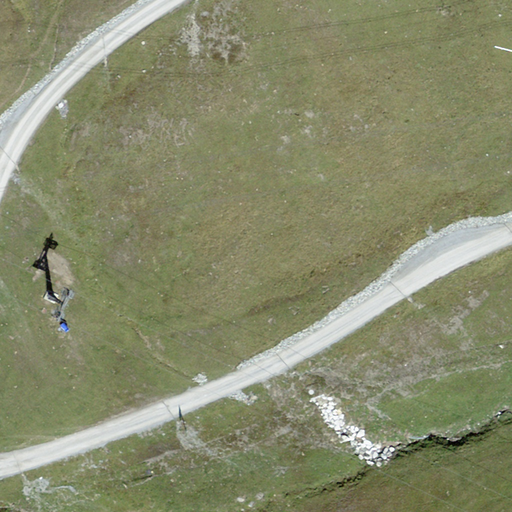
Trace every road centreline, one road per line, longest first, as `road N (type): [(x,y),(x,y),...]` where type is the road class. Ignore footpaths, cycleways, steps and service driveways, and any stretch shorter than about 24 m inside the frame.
road 1 (track): [(0,465),(213,390),(321,340),(405,280),(511,232)]
road 2 (track): [(166,0),(72,69),(34,110),(0,168)]
